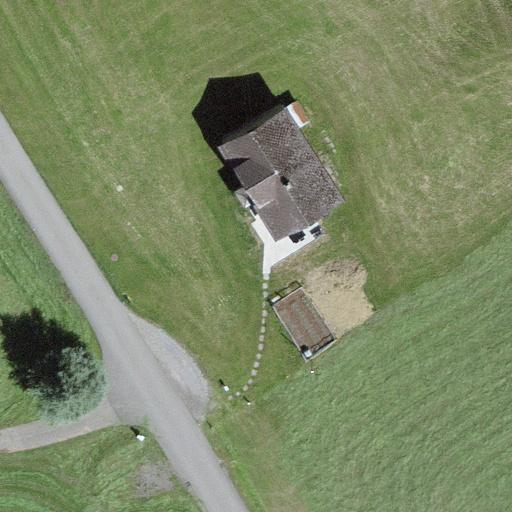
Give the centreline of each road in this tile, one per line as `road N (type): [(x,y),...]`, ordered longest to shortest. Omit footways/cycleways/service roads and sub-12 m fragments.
road 1 (unclassified): [(0,142),(222,511)]
road 2 (track): [(153,400),(0,442)]
